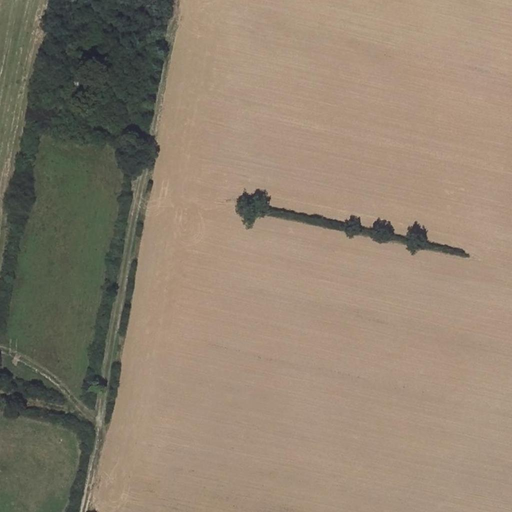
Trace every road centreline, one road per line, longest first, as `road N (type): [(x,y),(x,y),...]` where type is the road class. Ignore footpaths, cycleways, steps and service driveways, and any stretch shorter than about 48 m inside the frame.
road 1 (track): [(82,511),(165,60)]
road 2 (track): [(101,424),(46,372),(0,347)]
